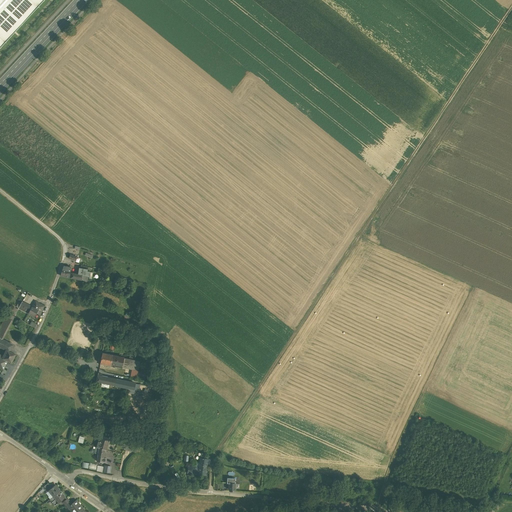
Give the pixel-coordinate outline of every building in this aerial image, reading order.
[(0,0),(0,48),(44,0),(0,0)] [(81,268),(79,268),(78,275),(82,276),(82,281),(88,283),(91,272),(88,271),(88,269),(81,268)] [(71,271),(63,269),(60,276),(69,277),(70,273),(71,271)] [(70,273),(69,277),(69,278),(78,280),(81,281),(82,281),(82,276),(78,275),(70,273)] [(36,301),(32,307),(38,311),(37,314),(40,315),(44,306),(36,301)] [(32,307),(22,302),(19,309),(28,314),(32,307)] [(38,311),(32,307),(28,314),(35,317),(38,311)] [(5,317),(13,321),(15,316),(8,313),(5,317)] [(13,321),(5,317),(0,327),(0,338),(3,340),(13,321)] [(0,338),(0,346),(7,351),(9,352),(13,345),(3,340),(0,338)] [(9,352),(7,351),(3,358),(7,361),(11,363),(15,355),(9,352)] [(113,355),(102,353),(100,364),(110,366),(112,360),(113,355)] [(124,358),(118,357),(117,361),(116,367),(122,368),(124,358)] [(140,361),(124,358),(122,368),(132,370),(138,371),(140,361)] [(116,380),(97,376),(96,382),(115,386),(116,380)] [(135,384),(116,380),(115,386),(134,390),(135,384)] [(109,439),(102,436),(101,440),(99,448),(104,450),(106,450),(109,439)] [(125,449),(136,452),(138,446),(122,442),(121,445),(126,446),(125,449)] [(99,448),(96,447),(96,449),(95,453),(98,454),(98,457),(99,457),(98,462),(105,463),(106,458),(105,458),(105,453),(104,453),(104,450),(99,448)] [(206,457),(201,455),(201,458),(200,463),(207,464),(208,459),(206,459),(206,457)] [(112,465),(104,464),(103,472),(111,473),(112,465)] [(199,468),(188,466),(187,473),(205,476),(206,469),(199,468)] [(55,485),(49,490),(54,496),(60,491),(55,485)] [(65,497),(60,491),(54,496),(59,502),(65,497)] [(79,511),(83,509),(76,500),(72,504),(68,507),(72,511),(79,511)]
